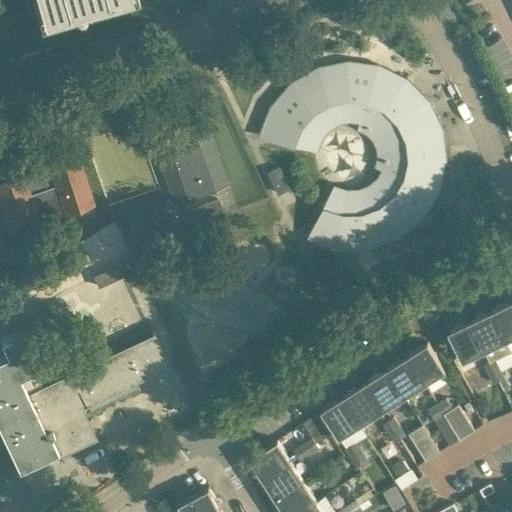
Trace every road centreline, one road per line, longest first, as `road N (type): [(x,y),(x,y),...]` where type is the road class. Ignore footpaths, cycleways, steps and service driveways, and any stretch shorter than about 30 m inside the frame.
road 1 (residential): [(214,429),(371,317),(511,251)]
road 2 (residential): [(0,109),(239,18)]
road 3 (residential): [(100,511),(214,429)]
